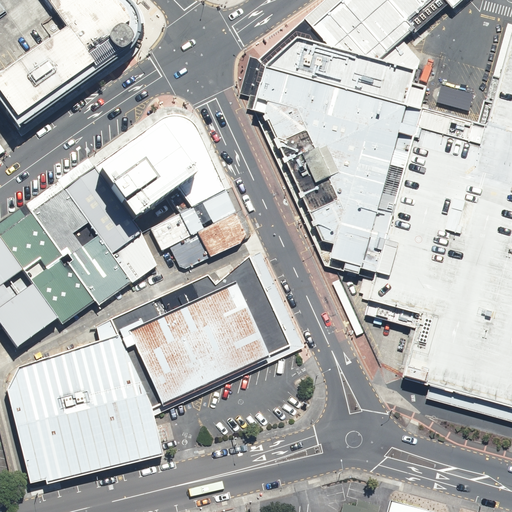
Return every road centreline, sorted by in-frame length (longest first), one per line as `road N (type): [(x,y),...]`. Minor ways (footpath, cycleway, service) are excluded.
road 1 (tertiary): [(199,47),(314,313)]
road 2 (secondary): [(199,47),(0,188)]
road 3 (secondary): [(333,451),(98,505)]
road 4 (secondary): [(372,451),(511,487)]
road 5 (tertiary): [(314,313),(371,424)]
